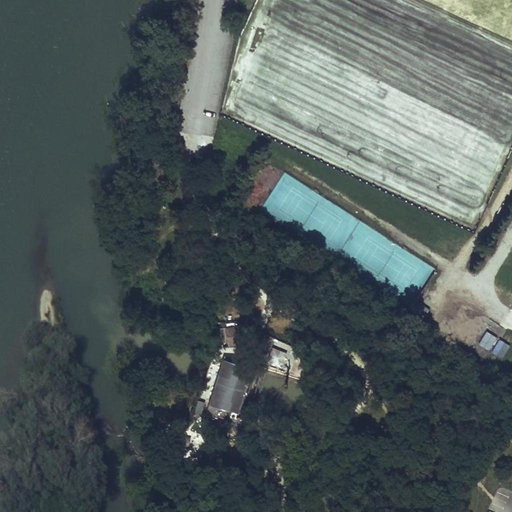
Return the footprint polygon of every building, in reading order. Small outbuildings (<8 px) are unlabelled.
[(273,248),(262,241),(256,252),(266,258),(273,248)] [(243,342),(241,327),(227,329),(229,344),(243,342)] [(486,330),(479,342),(490,349),(497,336),(486,330)] [(491,350),(501,357),(510,344),(499,337),(491,350)] [(286,352),(272,346),(266,359),(281,365),(286,352)] [(249,385),(254,368),(224,358),(209,403),(240,413),(249,385)]
